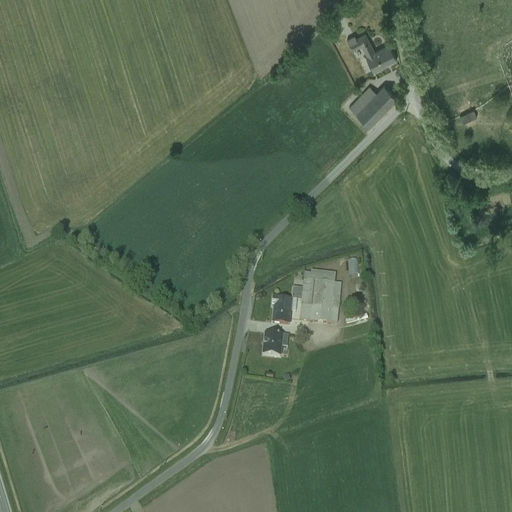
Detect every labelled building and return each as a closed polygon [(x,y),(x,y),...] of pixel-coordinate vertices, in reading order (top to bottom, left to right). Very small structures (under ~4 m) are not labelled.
[(373,71),(396,60),(388,44),(375,51),(364,29),(345,39),(351,51),(360,46),(373,71)] [(350,107),(371,125),(398,94),(384,82),(377,90),(370,84),(350,107)] [(461,129),(490,117),(483,99),(454,111),(461,129)] [(368,260),(360,260),(360,277),(368,277),(368,260)] [(300,319),(337,323),(342,283),(335,282),(337,272),(312,269),(312,273),(305,272),(303,287),(294,285),(292,297),(302,298),(300,319)] [(271,323),(289,325),(291,300),(273,299),(271,323)] [(356,319),(357,326),(379,323),(378,315),(356,319)] [(264,333),(262,355),(280,357),(283,335),(264,333)]
